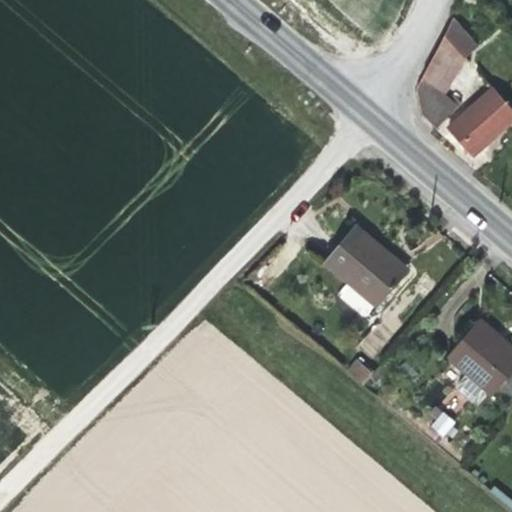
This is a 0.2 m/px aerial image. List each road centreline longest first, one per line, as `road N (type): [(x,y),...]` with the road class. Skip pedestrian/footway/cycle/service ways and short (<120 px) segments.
road 1 (unclassified): [(365,117),(14,479)]
road 2 (tertiary): [(365,117),(511,241)]
road 3 (tertiary): [(231,0),(365,117)]
road 4 (unclassified): [(425,0),(365,117)]
